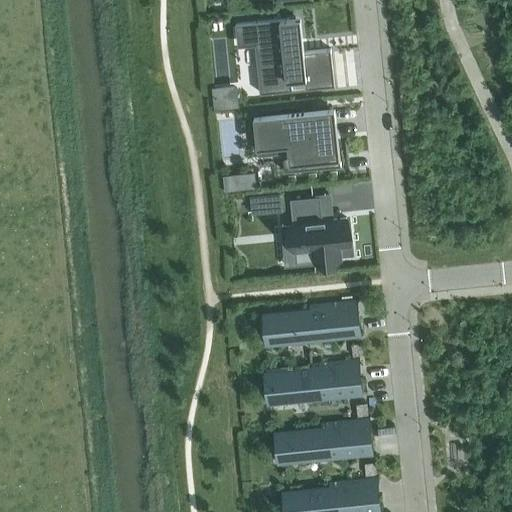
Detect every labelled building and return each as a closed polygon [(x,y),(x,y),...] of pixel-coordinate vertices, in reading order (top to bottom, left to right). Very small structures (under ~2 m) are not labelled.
[(331,53),(331,49),(304,52),(301,17),(235,24),(236,28),(244,27),(245,41),(257,40),(262,90),(260,90),(260,93),(292,90),(291,80),(307,78),(306,73),(332,70),(331,53)] [(258,155),(282,153),(284,172),(341,166),(335,107),(254,116),(258,155)] [(254,171),(236,173),(237,188),(256,186),(254,171)] [(313,248),(314,261),(341,258),(339,246),(349,245),(346,218),(323,220),(320,196),(290,199),(293,223),(291,223),(294,250),(313,248)] [(262,312),(262,314),(272,312),(275,344),(361,336),(359,318),(352,319),(350,300),(358,300),(358,299),(309,304),(309,308),(262,312)] [(362,342),(351,344),(353,356),(363,355),(362,342)] [(291,402),(364,394),(362,377),(354,378),(352,359),(360,358),(360,357),(311,362),(311,366),(264,371),(266,388),(289,386),(291,402)] [(367,403),(356,404),(357,416),(368,415),(367,403)] [(301,461),(374,454),(372,437),(364,437),(362,418),(370,417),(321,422),(321,426),(274,431),(276,448),(299,445),(301,461)] [(375,462),(364,463),(365,475),(376,475),(375,462)] [(307,511),(381,511),(380,496),(372,497),(370,478),(378,477),(378,476),(329,481),(329,485),(282,490),(284,507),(307,505),(307,511)]
